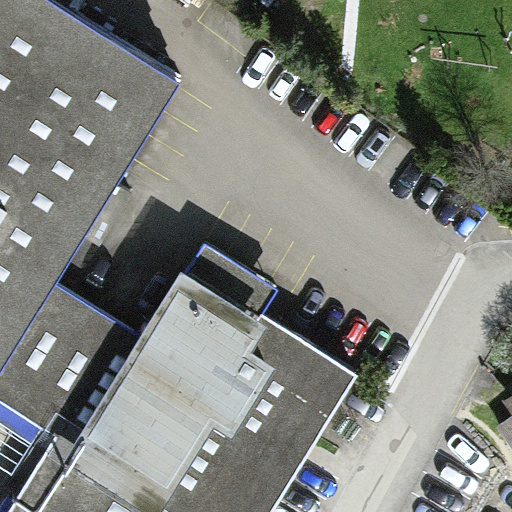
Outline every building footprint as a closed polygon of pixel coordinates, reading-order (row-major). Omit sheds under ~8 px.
[(34,0),(0,0),(0,325),(33,274),(158,79),(34,0)] [(57,434),(7,511),(267,511),(352,379),(242,309),(257,286),(202,252),(144,344),(123,331),(57,434)] [(0,325),(0,397),(57,434),(123,331),(33,274),(0,325)] [(511,396),(499,404),(511,427),(511,396)] [(511,511),(511,506),(453,473),(430,511),(511,511)]
